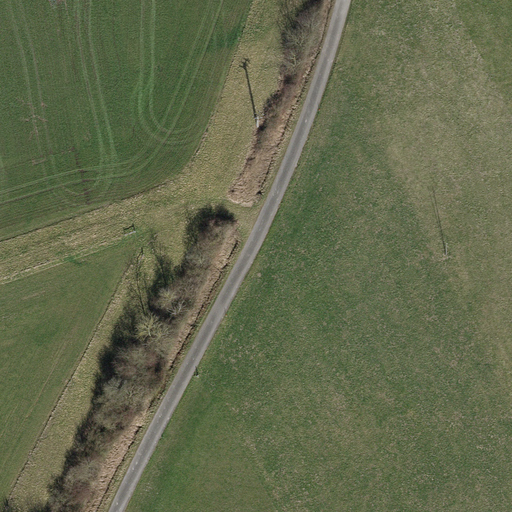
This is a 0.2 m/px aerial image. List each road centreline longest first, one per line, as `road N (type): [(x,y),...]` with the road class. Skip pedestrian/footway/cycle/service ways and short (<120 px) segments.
road 1 (unclassified): [(340,0),(281,196),(148,437),(119,511)]
road 2 (track): [(281,196),(243,189),(0,270)]
